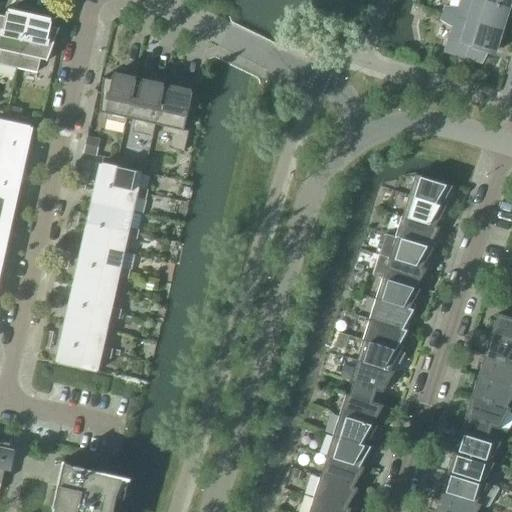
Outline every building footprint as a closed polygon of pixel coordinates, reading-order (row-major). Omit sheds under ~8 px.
[(444,8),(442,15),(454,19),(455,18),(501,32),(504,20),(506,14),(504,13),(505,9),(474,0),(460,0),(457,9),(444,8)] [(474,0),(505,9),(504,13),(506,14),(509,6),(511,0),(510,0),(474,0)] [(0,65),(17,69),(30,9),(16,6),(15,15),(5,13),(4,17),(0,16),(0,65)] [(30,9),(17,69),(36,73),(39,60),(45,61),(45,62),(46,62),(58,28),(57,28),(57,29),(50,27),(51,23),(41,20),(44,12),(30,9)] [(454,19),(442,15),(440,21),(452,27),(444,53),(481,64),(487,53),(493,55),(495,49),(501,32),(455,18),(454,19)] [(105,120),(125,124),(133,86),(134,86),(137,72),(122,69),(121,78),(111,76),(110,81),(103,79),(103,78),(102,78),(99,114),(100,114),(100,113),(106,115),(105,120)] [(151,137),(153,131),(161,92),(162,92),(165,79),(150,75),(149,84),(140,82),(138,87),(134,86),(133,86),(125,124),(125,125),(126,119),(134,121),(131,132),(151,137)] [(161,92),(153,131),(154,125),(162,127),(161,133),(174,135),(172,150),(183,152),(188,131),(183,130),(193,85),(178,82),(177,91),(168,89),(167,93),(162,92),(161,92)] [(0,120),(0,141),(23,147),(25,147),(27,138),(29,127),(0,120)] [(100,139),(87,136),(83,154),(96,157),(100,139)] [(0,141),(0,162),(20,167),(23,157),(25,147),(23,147),(0,141)] [(0,162),(0,183),(14,187),(16,187),(18,178),(20,167),(0,162)] [(99,175),(97,184),(99,185),(146,195),(147,191),(137,188),(140,172),(134,171),(116,167),(101,164),(99,175)] [(80,178),(79,181),(86,182),(88,174),(81,172),(81,171),(80,171),(80,174),(80,178)] [(408,196),(445,208),(448,202),(444,199),(449,190),(452,187),(414,175),(413,180),(411,184),(413,184),(409,195),(408,195),(408,196)] [(86,182),(79,181),(78,185),(77,188),(76,190),(77,190),(77,189),(85,191),(86,182)] [(0,183),(0,204),(12,207),(14,197),(16,187),(14,187),(0,183)] [(95,194),(92,204),(131,213),(135,198),(145,200),(146,195),(99,185),(97,184),(95,194)] [(401,217),(439,229),(442,222),(438,220),(445,208),(408,196),(405,205),(406,205),(403,216),(402,215),(401,217)] [(0,204),(0,225),(5,227),(7,227),(9,218),(12,207),(0,204)] [(90,215),(88,224),(90,225),(137,235),(138,230),(128,228),(131,213),(92,204),(90,215)] [(71,217),(70,220),(78,222),(80,213),(72,212),(72,210),(71,210),(71,214),(71,217)] [(395,237),(432,249),(436,243),(432,241),(439,229),(401,217),(399,225),(400,226),(397,237),(395,236),(395,237)] [(78,222),(70,220),(69,224),(68,227),(67,230),(68,230),(69,229),(76,230),(78,222)] [(86,233),(84,244),(122,253),(126,238),(136,240),(137,235),(90,225),(88,224),(86,233)] [(385,235),(379,255),(426,270),(429,264),(425,261),(432,249),(395,237),(385,235)] [(81,255),(79,264),(81,264),(129,275),(130,270),(119,268),(122,253),(84,244),(81,255)] [(62,257),(62,260),(69,262),(71,253),(63,251),(63,250),(63,254),(62,257)] [(372,276),(382,279),(419,290),(423,284),(419,282),(426,270),(379,255),(372,276)] [(69,262),(62,260),(61,264),(59,267),(58,270),(59,270),(60,269),(67,270),(69,262)] [(77,273),(75,284),(114,293),(117,277),(127,280),(129,275),(81,264),(79,264),(77,273)] [(375,299),(413,311),(416,305),(412,303),(419,290),(382,279),(379,287),(381,288),(377,298),(376,298),(375,299)] [(72,295),(70,304),(72,304),(120,315),(121,310),(110,308),(114,293),(75,284),(72,295)] [(53,297),(53,300),(60,301),(62,293),(55,291),(54,290),(54,294),(53,297)] [(369,320),(406,332),(410,325),(406,323),(413,311),(375,299),(373,308),(374,308),(371,319),(369,319),(369,320)] [(60,301),(53,300),(53,301),(52,304),(50,307),(49,310),(50,310),(51,308),(58,310),(60,301)] [(68,313),(66,324),(105,332),(108,317),(119,320),(120,315),(72,304),(70,304),(68,313)] [(494,322),(490,335),(511,342),(511,318),(497,314),(496,316),(499,317),(497,323),(494,322)] [(362,340),(400,352),(403,346),(399,344),(406,332),(369,320),(366,328),(368,329),(364,340),(363,339),(362,340)] [(63,334),(61,344),(64,344),(111,355),(119,357),(120,352),(112,350),(101,348),(105,332),(66,324),(63,334)] [(44,337),(44,340),(51,341),(53,333),(46,331),(46,330),(45,330),(45,333),(44,337)] [(488,342),(484,356),(511,365),(511,342),(490,335),(490,337),(493,338),(491,343),(488,342)] [(51,341),(44,340),(43,344),(42,347),(41,349),(41,350),(42,348),(49,350),(51,341)] [(356,361),(393,373),(397,367),(393,364),(400,352),(362,340),(360,349),(361,349),(358,360),(356,360),(356,361)] [(64,344),(61,344),(59,353),(57,364),(96,373),(99,357),(110,359),(111,355),(64,344)] [(481,363),(477,377),(511,387),(511,365),(484,356),(483,357),(486,358),(484,364),(481,363)] [(371,403),(372,402),(375,391),(382,393),(382,392),(393,373),(356,361),(353,370),(355,370),(351,381),(350,380),(349,383),(350,383),(347,394),(346,394),(345,395),(371,403)] [(475,384),(471,397),(506,409),(506,408),(511,397),(511,387),(477,377),(477,378),(480,379),(478,385),(475,384)] [(339,416),(376,428),(380,421),(376,419),(383,407),(383,406),(372,402),(371,403),(345,395),(345,396),(346,396),(341,415),(339,414),(339,416)] [(467,420),(463,431),(487,439),(490,427),(499,430),(511,409),(506,408),(506,409),(471,397),(464,419),(467,420)] [(332,436),(369,448),(373,442),(369,439),(376,428),(339,416),(336,424),(338,425),(334,435),(333,435),(332,436)] [(458,438),(453,452),(489,463),(489,462),(500,443),(487,439),(463,431),(460,430),(460,431),(459,432),(463,433),(461,439),(458,438)] [(326,457),(363,469),(366,462),(363,460),(369,448),(332,436),(330,445),(331,445),(328,456),(326,456),(326,457)] [(0,485),(4,468),(8,469),(11,453),(7,452),(9,444),(3,443),(3,444),(0,443),(0,485)] [(451,459),(447,472),(482,483),(493,464),(489,462),(489,463),(453,452),(453,453),(456,454),(454,460),(451,459)] [(319,478),(356,490),(360,483),(356,481),(363,469),(326,457),(323,465),(325,466),(321,477),(320,476),(319,478)] [(111,511),(115,499),(115,498),(123,480),(127,481),(128,481),(129,479),(115,476),(72,467),(63,462),(61,462),(60,466),(56,487),(51,509),(54,509),(53,511),(111,511)] [(445,479),(440,493),(467,501),(480,505),(487,507),(498,488),(487,484),(482,483),(447,472),(446,474),(450,475),(448,480),(445,479)] [(319,500),(350,510),(354,504),(350,501),(356,490),(319,478),(317,486),(318,486),(315,497),(313,497),(313,498),(319,500)] [(438,500),(434,511),(476,511),(480,505),(467,501),(440,493),(440,494),(443,495),(441,501),(438,500)] [(348,511),(350,510),(319,500),(313,498),(310,507),(312,507),(310,511),(348,511)]
